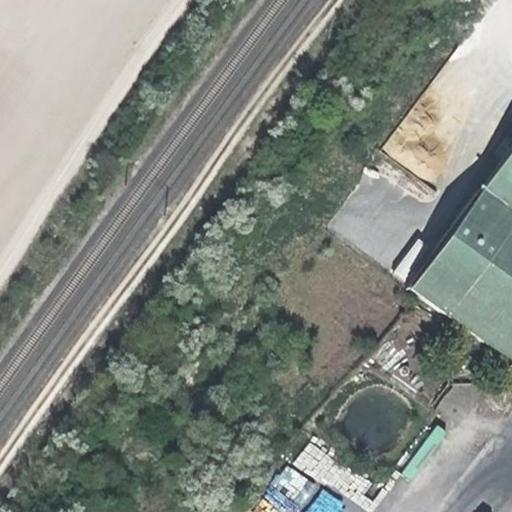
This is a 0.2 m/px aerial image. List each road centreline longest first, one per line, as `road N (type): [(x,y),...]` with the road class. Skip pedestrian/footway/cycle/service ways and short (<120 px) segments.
road 1 (track): [(339,0),(0,465)]
road 2 (track): [(0,276),(182,0)]
